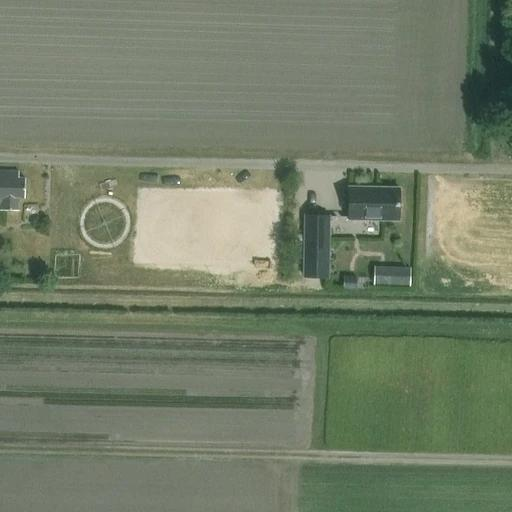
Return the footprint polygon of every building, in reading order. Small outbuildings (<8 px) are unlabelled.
[(25,198),(25,180),(19,180),(19,172),(0,171),(0,202),(1,203),(1,211),(18,211),(19,198),(25,198)] [(349,188),(349,220),(399,221),(399,189),(349,188)] [(329,278),(330,215),(305,214),(303,277),(329,278)] [(387,267),(386,285),(410,286),(410,268),(387,267)] [(344,277),(344,290),(357,290),(357,277),(344,277)]
